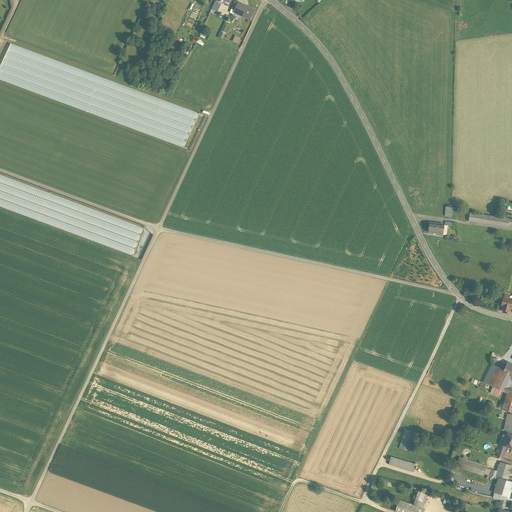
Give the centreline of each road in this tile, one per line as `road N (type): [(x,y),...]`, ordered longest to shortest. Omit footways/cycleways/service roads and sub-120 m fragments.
road 1 (track): [(25,511),(265,0)]
road 2 (track): [(0,169),(158,228),(454,290)]
road 3 (track): [(418,229),(295,479)]
road 4 (unclassified): [(405,202),(331,59),(269,0)]
road 5 (track): [(357,511),(460,297)]
road 6 (track): [(211,113),(2,36)]
road 7 (residential): [(511,319),(460,297),(405,202)]
